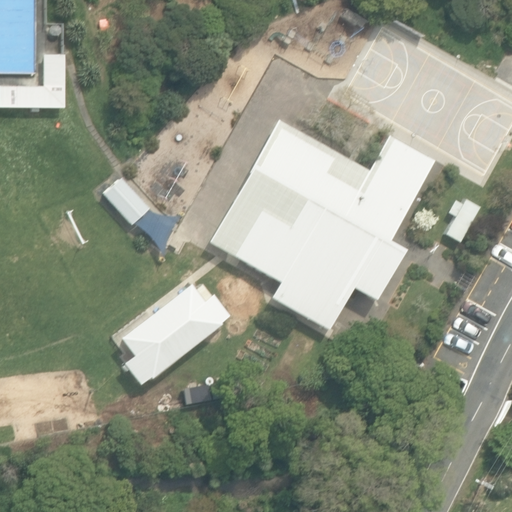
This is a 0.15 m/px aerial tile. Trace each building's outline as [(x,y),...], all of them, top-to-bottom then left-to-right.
[(32,0),(0,0),(0,72),(31,73),(32,0)] [(0,106),(60,108),(61,54),(60,54),(39,54),(39,86),(0,85),(0,106)] [(272,120),(203,242),(274,282),(266,297),(323,330),(346,288),(369,300),(398,250),(383,241),(429,160),(383,134),(362,170),(272,120)] [(117,177),(99,193),(127,224),(145,208),(117,177)] [(441,234),(455,242),(475,207),(461,199),(458,204),(451,200),(444,212),(451,216),(441,234)] [(178,232),(161,218),(146,237),(163,250),(178,232)] [(145,377),(216,324),(215,322),(224,315),(206,292),(197,299),(184,283),(113,337),(128,355),(118,362),(134,383),(144,376),(145,377)]
